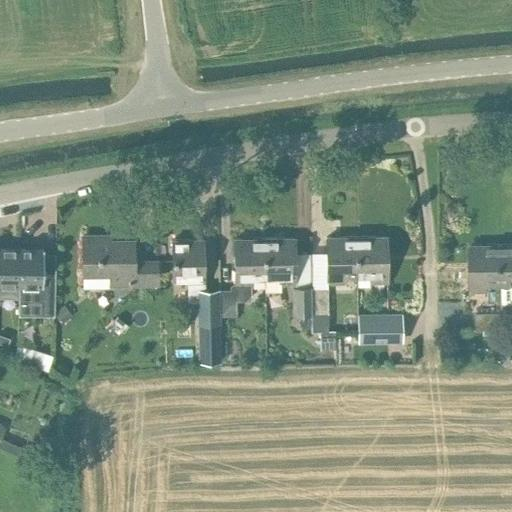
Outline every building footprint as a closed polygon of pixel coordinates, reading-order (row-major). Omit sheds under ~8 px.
[(108,275),(109,287),(158,287),(158,261),(134,261),(134,240),(103,241),(103,236),(82,236),(83,275),(108,275)] [(326,238),(327,284),(343,284),(343,278),(357,278),(356,237),(326,238)] [(371,277),(371,284),(387,283),(386,237),(356,237),(357,278),(371,277)] [(219,290),(220,316),(236,316),(235,301),(245,301),(250,296),(250,286),(251,286),(251,280),(265,280),(264,239),(234,240),(235,283),(230,287),(229,290),(219,290)] [(278,280),(278,286),(295,286),(294,239),(264,239),(265,280),(278,280)] [(202,302),(202,338),(219,338),(219,316),(220,316),(219,290),(203,290),(202,240),(172,241),(173,281),(187,281),(187,302),(202,302)] [(511,244),(500,245),(500,285),(501,303),(511,302),(511,244)] [(470,245),(471,292),(487,292),(487,285),(500,285),(500,245),(470,245)] [(0,247),(0,285),(19,286),(19,248),(0,247)] [(18,302),(20,302),(41,302),(41,315),(52,315),(52,316),(54,316),(55,261),(54,261),(54,262),(43,262),(44,248),(19,248),(19,286),(18,302)] [(311,314),(311,289),(294,290),(295,315),(311,314)] [(311,289),(311,314),(328,314),(327,289),(311,289)] [(501,313),(475,313),(476,331),(501,330),(501,313)] [(357,315),(357,345),(388,345),(388,315),(357,315)] [(0,334),(0,343),(7,346),(10,338),(0,334)] [(23,348),(21,361),(46,365),(48,352),(23,348)] [(510,363),(510,351),(501,351),(501,363),(510,363)] [(0,449),(32,464),(36,455),(0,438),(0,435),(4,426),(0,424),(0,449)]
